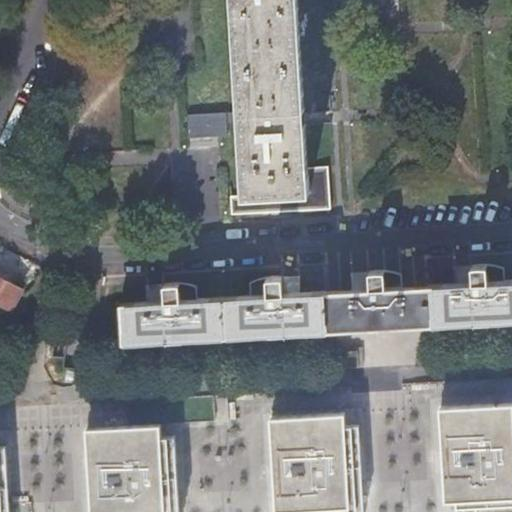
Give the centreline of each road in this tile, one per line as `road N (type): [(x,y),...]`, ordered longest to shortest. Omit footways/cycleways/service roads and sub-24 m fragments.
road 1 (residential): [(0,218),(102,255),(511,232)]
road 2 (residential): [(0,114),(52,0)]
